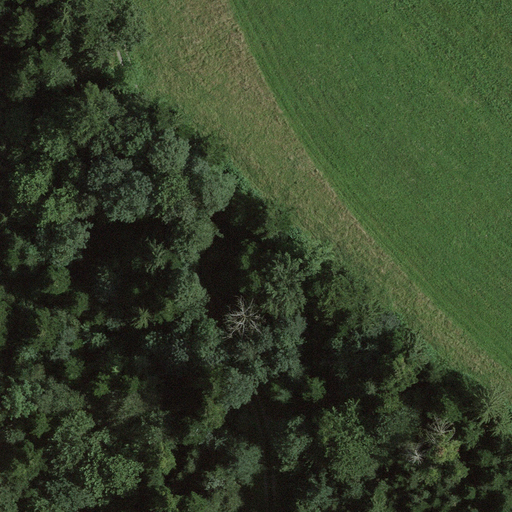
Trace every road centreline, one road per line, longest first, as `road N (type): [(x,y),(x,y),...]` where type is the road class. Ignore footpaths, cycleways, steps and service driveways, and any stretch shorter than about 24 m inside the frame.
road 1 (track): [(264,511),(258,401),(145,121),(117,0)]
road 2 (track): [(258,401),(333,390),(511,434)]
